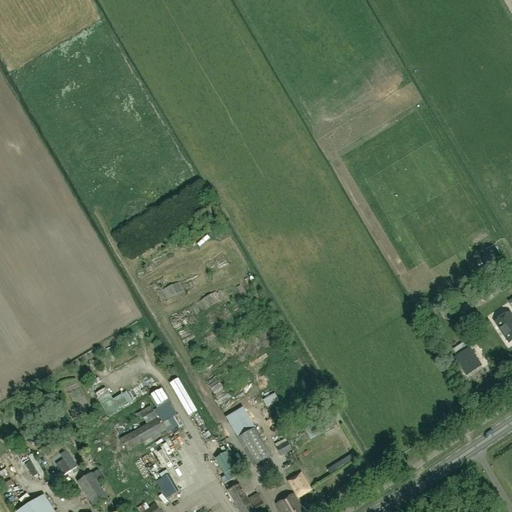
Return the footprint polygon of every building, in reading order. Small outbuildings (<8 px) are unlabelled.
[(486,299),(511,283),(511,279),(509,274),(481,290),(486,299)] [(162,292),(155,295),(157,301),(164,299),(162,292)] [(511,316),(510,313),(495,322),(509,343),(511,341),(511,316)] [(231,342),(193,354),(196,363),(198,362),(202,375),(225,368),(223,361),(235,357),(231,342)] [(469,349),(453,359),(465,377),(481,367),(469,349)] [(99,361),(103,367),(108,364),(104,357),(99,361)] [(255,368),(258,376),(265,373),(261,365),(255,368)] [(216,375),(204,381),(210,393),(222,387),(216,375)] [(86,385),(89,389),(99,383),(96,379),(86,385)] [(174,381),(170,384),(179,400),(189,417),(193,414),(197,412),(187,395),(178,379),(174,381)] [(92,395),(95,399),(105,393),(103,388),(92,395)] [(162,389),(152,396),(158,406),(168,399),(162,389)] [(265,406),(274,402),(270,395),(261,399),(265,406)] [(111,401),(100,407),(106,417),(117,411),(111,401)] [(311,441),(337,425),(332,416),(316,425),(315,423),(304,429),(311,441)] [(127,452),(143,444),(145,447),(162,437),(161,433),(165,431),(158,418),(120,440),(127,452)] [(196,430),(203,425),(199,419),(192,424),(196,430)] [(163,433),(166,439),(175,434),(172,428),(163,433)] [(238,439),(254,467),(272,456),(256,428),(238,439)] [(271,434),(275,441),(280,439),(276,431),(271,434)] [(188,440),(162,463),(171,473),(173,471),(186,485),(209,464),(188,440)] [(281,457),(292,451),(287,442),(276,449),(281,457)] [(33,478),(42,474),(32,451),(22,456),(33,478)] [(84,457),(89,468),(98,464),(94,453),(84,457)] [(216,460),(229,483),(241,476),(228,453),(216,460)] [(0,457),(0,472),(4,480),(11,476),(0,457)] [(153,457),(135,469),(146,487),(165,476),(153,457)] [(298,498),(311,491),(301,473),(288,480),(289,481),(288,482),(296,498),(298,497),(298,498)] [(78,483),(95,509),(105,502),(107,504),(112,501),(110,498),(108,499),(92,474),(78,483)] [(172,490),(177,488),(172,476),(167,478),(172,490)] [(239,511),(255,511),(239,485),(227,492),(239,511)] [(249,499),(256,511),(265,511),(267,511),(258,494),(249,499)] [(303,511),(293,495),(277,504),(281,511),(303,511)] [(54,511),(45,496),(19,511),(54,511)] [(160,511),(157,507),(151,511),(146,503),(138,509),(139,511),(160,511)]
